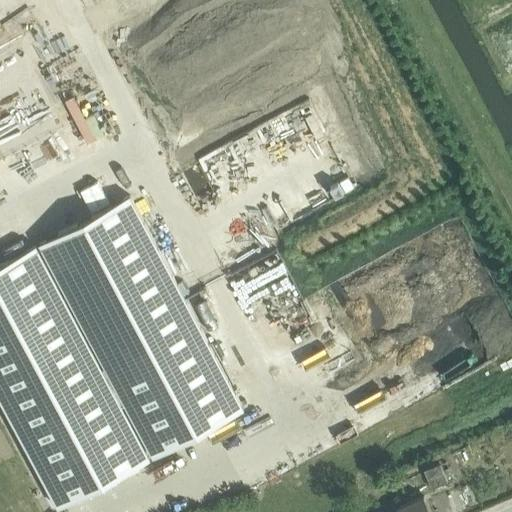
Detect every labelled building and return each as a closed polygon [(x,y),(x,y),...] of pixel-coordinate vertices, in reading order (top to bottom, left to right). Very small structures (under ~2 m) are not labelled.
[(243,409),(242,406),(130,195),(39,243),(153,457),(243,409)] [(0,398),(58,507),(150,459),(36,245),(0,264),(0,398)] [(439,463),(423,470),(431,488),(447,481),(439,463)] [(420,472),(399,483),(406,495),(426,484),(420,472)] [(430,511),(424,496),(398,508),(399,511),(430,511)]
